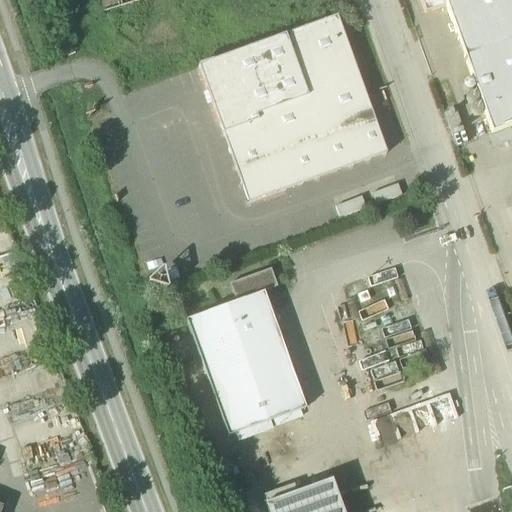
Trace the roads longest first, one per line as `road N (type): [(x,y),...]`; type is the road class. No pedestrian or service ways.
road 1 (primary): [(149,511),(0,104)]
road 2 (unclassified): [(387,0),(511,348)]
